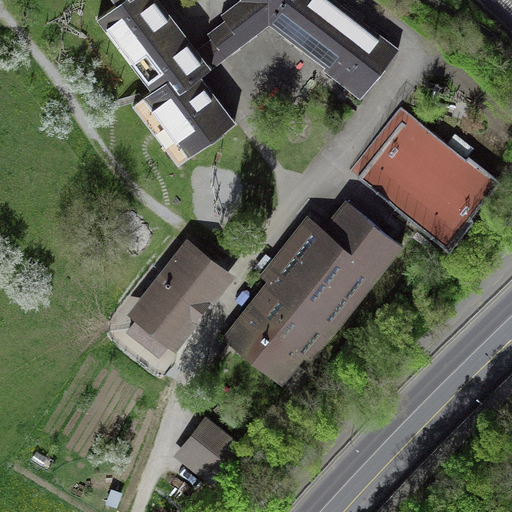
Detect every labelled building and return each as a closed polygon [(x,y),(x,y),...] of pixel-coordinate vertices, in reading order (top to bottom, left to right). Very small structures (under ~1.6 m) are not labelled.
[(197,53),(156,0),(116,0),(118,2),(99,16),(154,88),(132,104),(178,164),(233,121),(198,75),(210,66),(209,65),(268,20),(258,12),(248,4),(234,14),(225,21),(228,23),(210,37),(213,41),(197,53)] [(397,50),(331,0),(242,0),(248,4),(258,12),(268,20),(273,24),(272,26),(325,67),(323,69),(360,98),(397,50)] [(496,181),(409,113),(358,177),(362,181),(324,229),(290,272),(282,266),(274,259),(262,274),(269,280),(224,337),(280,381),(302,353),(311,359),(312,358),(310,356),(400,243),(380,227),(396,206),(445,245),(496,181)] [(308,216),(274,259),(282,266),(290,272),(324,229),(308,216)] [(224,274),(190,248),(139,314),(172,340),(224,274)] [(240,444),(206,417),(192,436),(177,456),(211,482),(240,444)]
